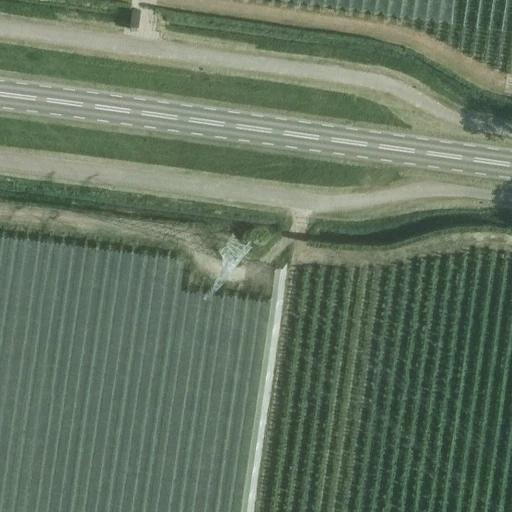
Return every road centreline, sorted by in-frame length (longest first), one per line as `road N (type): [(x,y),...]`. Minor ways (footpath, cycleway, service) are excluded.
road 1 (primary): [(511,163),(0,95)]
road 2 (unclassified): [(421,102),(389,85),(0,31)]
